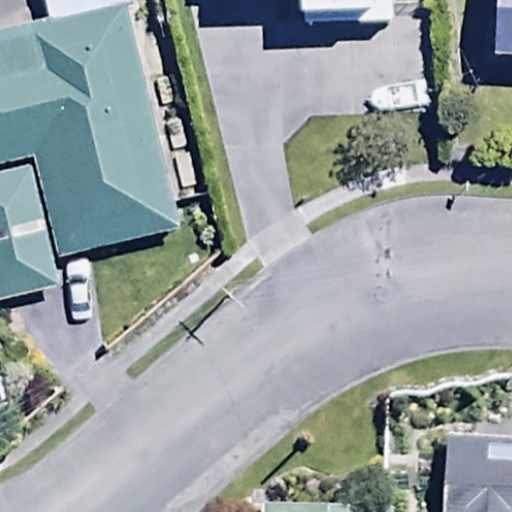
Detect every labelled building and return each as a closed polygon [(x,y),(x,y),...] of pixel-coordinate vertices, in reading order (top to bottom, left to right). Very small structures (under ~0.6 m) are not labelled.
[(183,245),(126,0),(39,0),(48,37),(0,47),(0,181),(30,174),(32,183),(53,275),(183,245)] [(392,45),(390,0),(238,0),(239,18),(306,15),(308,47),(392,45)] [(511,0),(497,0),(493,79),(511,80),(511,0)] [(0,317),(60,303),(53,275),(32,183),(0,190),(0,317)] [(511,511),(511,454),(449,451),(445,511),(511,511)]
